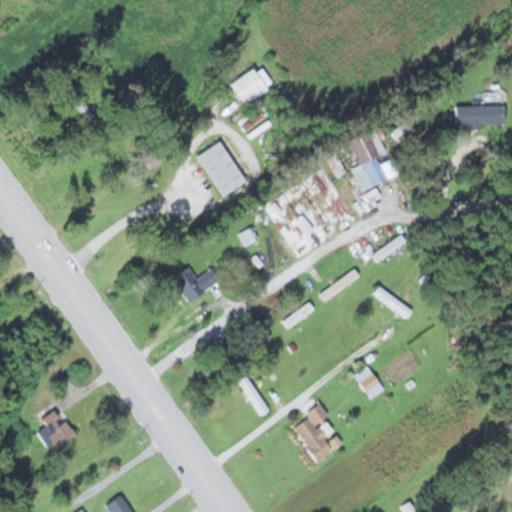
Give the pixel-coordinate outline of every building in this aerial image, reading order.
[(240,104),(265,90),(252,68),(228,81),(240,104)] [(503,122),(502,103),(452,105),(453,126),(478,125),(478,123),(503,122)] [(374,155),(384,151),(374,127),(349,138),(369,185),(385,178),(374,155)] [(115,169),(122,164),(103,135),(96,140),(115,169)] [(243,180),(217,140),(194,155),(220,195),(243,180)] [(321,194),(326,202),(364,179),(360,171),(321,194)] [(254,238),(248,228),(237,234),(244,245),(254,238)] [(404,243),(400,235),(370,253),(374,261),(404,243)] [(210,267),(195,278),(187,266),(170,277),(187,302),(219,280),(210,267)] [(318,293),(324,301),(358,275),(351,268),(318,293)] [(410,310),(376,287),(371,294),(406,317),(410,310)] [(286,328),(312,310),(307,302),(281,320),(286,328)] [(369,398),(382,390),(367,366),(353,374),(369,398)] [(236,380),(260,416),(267,411),(244,375),(236,380)] [(316,462),(331,452),(321,438),(331,430),(323,418),(326,416),(318,405),(289,425),(316,462)] [(56,422),(54,412),(42,413),(47,444),(71,440),(68,420),(56,422)] [(103,505),(107,511),(131,511),(118,494),(103,505)]
